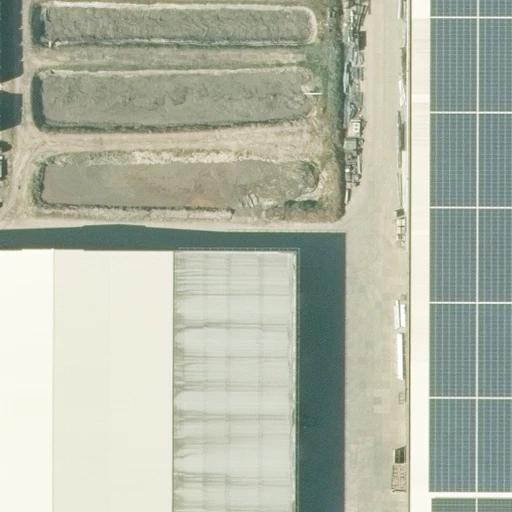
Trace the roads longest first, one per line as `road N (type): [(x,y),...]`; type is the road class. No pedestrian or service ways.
road 1 (unknown): [(0,237),(391,240),(390,89)]
road 2 (unknown): [(511,237),(391,240)]
